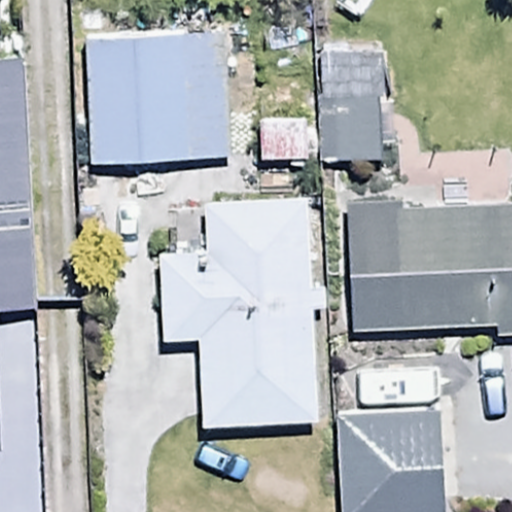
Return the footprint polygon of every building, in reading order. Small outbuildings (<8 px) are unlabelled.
[(220,26),(79,32),(85,157),(226,150),(220,26)] [(0,314),(34,313),(22,60),(0,61),(0,314)] [(300,150),(300,112),(252,113),(253,151),(300,150)] [(299,199),(196,204),(199,254),(152,256),(156,340),(192,338),(196,428),(310,423),(299,199)] [(342,333),(476,329),(476,340),(511,338),(511,199),(500,199),(500,209),(399,212),(399,203),(338,205),(342,333)] [(439,511),(436,410),(325,414),(328,511),(439,511)]
